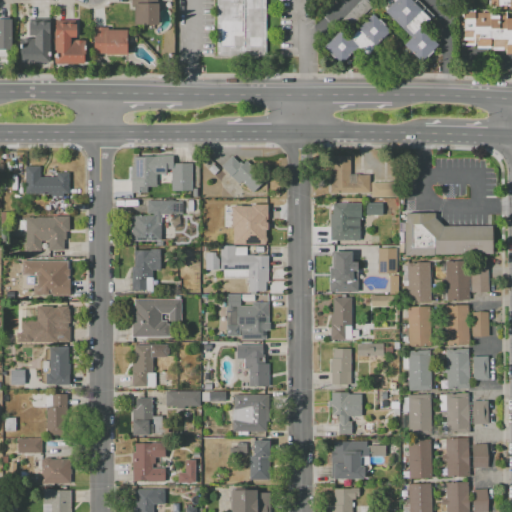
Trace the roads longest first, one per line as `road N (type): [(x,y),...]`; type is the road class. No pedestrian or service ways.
road 1 (residential): [(101,511),(99,92)]
road 2 (residential): [(301,94),(301,511)]
road 3 (primary): [(0,134),(225,134)]
road 4 (primary): [(511,101),(392,99)]
